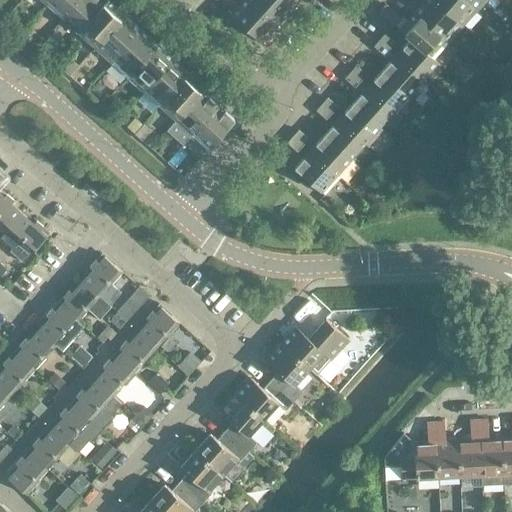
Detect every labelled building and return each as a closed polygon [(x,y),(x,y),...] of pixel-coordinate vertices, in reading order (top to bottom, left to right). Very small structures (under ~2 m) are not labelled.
[(62,19),(78,0),(49,0),(45,5),(62,19)] [(78,34),(105,3),(100,0),(78,0),(62,19),(78,34)] [(94,48),(121,18),(128,11),(136,2),(134,0),(125,0),(121,4),(120,3),(113,11),(105,3),(78,34),(94,48)] [(250,0),(235,17),(257,37),(272,20),(250,0)] [(281,0),(249,0),(250,0),(272,20),(286,4),(281,0)] [(467,21),(443,0),(431,0),(423,9),(445,29),(454,19),(462,26),(467,21)] [(471,0),(443,0),(467,21),(477,10),(468,3),(471,0)] [(136,2),(128,11),(134,16),(142,7),(136,2)] [(439,51),(402,17),(401,19),(385,4),(379,11),(395,25),(396,25),(410,38),(403,46),(425,66),(433,58),(439,51)] [(445,29),(423,9),(410,24),(402,17),(439,51),(448,41),(441,34),(445,29)] [(110,63),(137,32),(121,18),(94,48),(110,63)] [(166,45),(175,36),(162,25),(154,34),(166,45)] [(126,77),(153,47),(137,32),(110,63),(126,77)] [(385,33),(373,45),(383,54),(394,41),(385,33)] [(425,66),(403,46),(390,61),(412,81),(425,66)] [(143,92),(170,62),(153,47),(126,77),(143,92)] [(182,112),(202,90),(192,82),(207,65),(200,59),(186,76),(159,106),(160,107),(167,99),(182,112)] [(412,81),(390,61),(376,76),(398,96),(412,81)] [(159,106),(186,76),(170,62),(143,92),(159,106)] [(356,65),(345,78),(354,86),(365,73),(356,65)] [(223,79),(217,74),(208,83),(215,89),(223,79)] [(398,96),(376,76),(363,91),(385,111),(398,96)] [(239,94),(233,88),(224,97),(231,103),(239,94)] [(198,127),(218,105),(202,90),(182,112),(198,127)] [(385,111),(363,91),(349,106),(371,126),(379,133),(383,129),(374,123),(385,111)] [(337,105),(327,97),(316,110),(325,118),(337,105)] [(215,142),(235,120),(218,105),(198,127),(215,142)] [(371,126),(349,106),(335,121),(358,141),(360,139),(368,145),(379,133),(371,126)] [(358,141),(335,121),(322,137),(352,164),(354,162),(346,155),(358,141)] [(308,138),(298,129),(287,142),(296,150),(308,138)] [(352,164),(322,137),(308,152),(338,179),(352,164)] [(338,179),(308,152),(294,167),(316,187),(317,187),(325,194),(338,179)] [(183,177),(188,171),(173,157),(167,163),(183,177)] [(4,196),(0,192),(0,223),(7,230),(22,213),(10,202),(13,199),(6,193),(4,196)] [(22,213),(7,230),(1,236),(12,246),(9,249),(23,262),(47,235),(40,229),(43,226),(36,220),(34,223),(22,213)] [(121,271),(104,256),(98,262),(95,260),(89,266),(92,269),(82,281),(99,296),(109,283),(112,285),(123,272),(121,271)] [(99,296),(82,281),(71,292),(68,290),(57,302),(79,322),(90,309),(100,318),(111,306),(99,296)] [(117,326),(119,328),(126,321),(125,320),(134,310),(124,301),(115,311),(118,314),(111,320),(114,323),(113,324),(116,327),(117,326)] [(79,322),(57,302),(46,315),(49,317),(38,329),(55,344),(62,350),(84,326),(79,322)] [(149,319),(138,331),(155,346),(165,335),(168,337),(180,324),(178,322),(161,307),(155,313),(152,310),(146,317),(149,319)] [(286,336),(280,342),(309,368),(309,367),(317,375),(349,339),(325,318),(308,337),(298,327),(290,336),(286,336)] [(55,344),(38,329),(28,341),(25,338),(19,345),(22,347),(17,353),(36,370),(47,358),(45,356),(55,344)] [(122,349),(117,356),(135,372),(147,360),(144,358),(155,346),(138,331),(128,343),(125,340),(119,347),(122,349)] [(309,368),(280,342),(275,348),(275,353),(268,361),(278,371),(270,379),(294,400),(302,390),(295,383),(309,368)] [(191,348),(178,362),(189,373),(202,359),(191,348)] [(84,366),(92,357),(86,352),(78,361),(84,366)] [(36,370),(17,353),(11,359),(8,357),(2,363),(5,366),(0,372),(0,382),(12,393),(22,381),(24,383),(36,370)] [(105,368),(95,380),(111,395),(122,383),(124,385),(135,372),(117,356),(111,361),(108,359),(103,365),(105,368)] [(47,379),(59,389),(65,382),(54,371),(47,379)] [(240,387),(235,393),(263,419),(278,403),(285,410),(294,400),(270,379),(263,388),(252,378),(245,386),(240,387)] [(121,403),(111,395),(95,380),(85,391),(82,389),(76,395),(79,398),(73,404),(101,429),(102,428),(108,421),(112,417),(110,415),(121,403)] [(12,393),(0,382),(0,409),(3,406),(1,404),(12,393)] [(263,419),(235,393),(229,399),(229,404),(222,412),(233,421),(225,430),(248,451),(257,441),(249,434),(263,419)] [(134,414),(144,403),(137,396),(127,408),(134,414)] [(91,441),(101,429),(73,404),(68,410),(65,407),(59,414),(62,417),(52,428),(68,443),(77,451),(88,439),(91,441)] [(470,438),(458,439),(459,475),(481,474),(478,419),(469,420),(470,438)] [(478,419),(481,474),(481,485),(503,484),(501,437),(488,437),(487,419),(478,419)] [(110,435),(116,429),(108,421),(102,428),(110,435)] [(444,421),(435,422),(438,476),(459,475),(458,439),(445,440),(444,421)] [(435,422),(427,422),(426,422),(427,441),(413,441),(414,456),(400,456),(401,478),(438,476),(435,422)] [(35,446),(30,453),(49,469),(60,457),(58,455),(68,443),(52,428),(41,440),(38,437),(32,444),(35,446)] [(248,451),(225,430),(217,439),(212,434),(205,443),(200,443),(195,449),(223,475),(238,459),(240,460),(248,451)] [(511,435),(501,437),(503,484),(511,483),(511,435)] [(91,461),(97,455),(86,445),(81,452),(91,461)] [(223,475),(195,449),(189,455),(189,460),(182,468),(187,472),(179,481),(202,502),(211,492),(209,490),(223,475)] [(19,465),(8,477),(24,492),(35,480),(37,482),(49,469),(30,453),(24,459),(21,456),(16,462),(19,465)] [(66,504),(91,481),(82,472),(57,496),(66,504)] [(202,502),(179,481),(171,490),(166,485),(159,493),(154,494),(149,500),(162,511),(189,511),(192,510),(194,511),(202,502)] [(48,509),(56,502),(47,493),(40,501),(48,509)] [(0,511),(11,511),(0,500),(0,511)] [(162,511),(149,500),(143,506),(144,511),(142,511),(162,511)]
